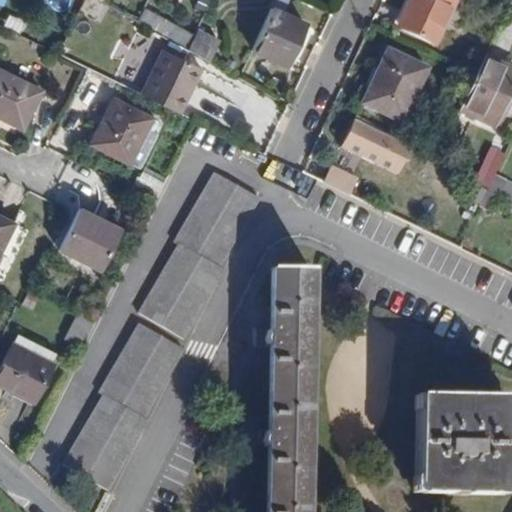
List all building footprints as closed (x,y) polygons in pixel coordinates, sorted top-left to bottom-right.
[(407,0),(395,26),(428,42),(447,0),(407,0)] [(447,0),(428,42),(434,45),(455,0),(447,0)] [(253,50),(286,66),(306,22),(272,7),(253,50)] [(187,48),(193,35),(145,8),(138,21),(187,48)] [(187,48),(210,62),(220,41),(196,28),(193,35),(187,48)] [(360,102),(401,122),(427,68),(385,48),(360,102)] [(142,95),(181,114),(203,69),(165,49),(142,95)] [(458,110),(493,127),(511,86),(511,70),(484,57),(458,110)] [(0,114),(23,125),(40,91),(0,70),(0,114)] [(91,143),(129,162),(150,119),(112,100),(91,143)] [(380,144),(386,133),(375,127),(361,119),(347,144),(373,158),(369,166),(386,175),(387,173),(406,183),(415,167),(396,156),(398,154),(380,144)] [(318,182),(345,196),(354,178),(328,164),(318,182)] [(261,200),(212,173),(173,244),(176,246),(139,312),(184,340),(224,272),(219,269),(261,200)] [(501,190),(511,196),(511,183),(506,180),(501,190)] [(479,204),(489,210),(497,195),(487,188),(479,204)] [(58,250),(98,269),(119,229),(79,209),(58,250)] [(0,248),(12,224),(0,217),(0,248)] [(305,511),(310,272),(270,272),(265,511),(305,511)] [(66,337),(81,344),(94,318),(79,311),(66,337)] [(183,352),(137,325),(97,393),(102,396),(62,465),(108,491),(148,423),(144,420),(183,352)] [(0,366),(0,383),(33,400),(55,352),(16,333),(0,366)] [(506,396),(416,395),(415,493),(505,493),(506,396)]
